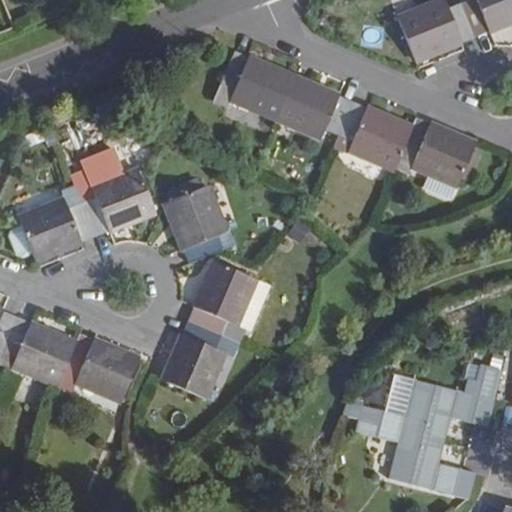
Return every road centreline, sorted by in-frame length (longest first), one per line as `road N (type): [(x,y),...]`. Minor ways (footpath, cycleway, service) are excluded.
road 1 (track): [(274,511),(330,434),(369,337),(397,307),(511,263)]
road 2 (residential): [(504,96),(456,105),(284,41),(251,0)]
road 3 (residential): [(226,0),(0,88)]
road 4 (residential): [(127,295),(48,293),(0,273)]
